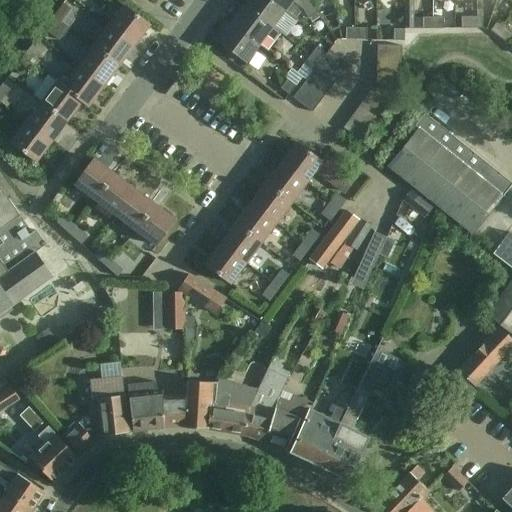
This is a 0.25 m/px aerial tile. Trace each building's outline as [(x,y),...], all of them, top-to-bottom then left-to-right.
[(0,0),(0,11),(6,16),(17,0),(0,0)] [(298,20),(285,10),(271,0),(248,0),(244,6),(280,33),(285,37),(298,20)] [(318,12),(309,0),(271,0),(285,10),(292,1),(302,9),(308,19),(318,12)] [(403,0),(404,28),(413,28),(413,0),(403,0)] [(61,22),(70,9),(63,3),(53,16),(61,22)] [(108,26),(134,46),(150,25),(124,5),(108,26)] [(280,33),(244,6),(231,23),(259,45),(267,51),(280,33)] [(69,28),(61,22),(53,16),(43,29),(59,41),(69,28)] [(422,29),(433,29),(433,17),(422,17),(422,29)] [(433,17),(433,29),(443,29),(443,17),(433,17)] [(461,28),(476,28),(476,17),(461,17),(461,28)] [(499,37),(506,28),(497,21),(490,31),(499,37)] [(245,63),(259,45),(231,23),(217,41),(245,63)] [(119,66),(134,46),(108,26),(93,46),(119,66)] [(356,39),(356,28),(346,28),(345,39),(356,39)] [(356,28),(356,39),(366,40),(367,28),(356,28)] [(511,32),(506,28),(499,37),(507,44),(511,37),(511,32)] [(404,41),(404,29),(393,29),(393,41),(404,41)] [(30,62),(40,49),(33,43),(23,56),(30,62)] [(377,57),(401,58),(401,46),(377,45),(377,57)] [(104,86),(119,66),(93,46),(78,66),(104,86)] [(326,54),(316,47),(310,55),(319,62),(321,60),(326,54)] [(321,60),(341,74),(348,64),(329,50),(326,54),(321,60)] [(303,51),(300,55),(306,60),(310,55),(303,51)] [(313,71),(314,69),(319,62),(310,55),(306,60),(303,64),(313,71)] [(20,75),(30,62),(23,56),(13,69),(20,75)] [(400,70),(401,58),(377,57),(376,69),(400,70)] [(334,83),(341,74),(321,60),(319,62),(314,69),(334,83)] [(88,106),(104,86),(78,66),(70,76),(63,86),(82,101),(88,106)] [(326,93),(334,83),(314,69),(313,71),(307,78),(326,93)] [(400,82),(400,70),(376,69),(376,81),(400,82)] [(319,102),(326,93),(307,78),(300,88),(319,102)] [(289,95),(296,85),(287,79),(280,88),(289,95)] [(57,81),(41,101),(67,121),(82,101),(63,86),(57,81)] [(400,92),(400,82),(376,81),(376,84),(370,92),(389,106),(400,92)] [(446,82),(442,89),(458,100),(462,94),(446,82)] [(0,101),(9,89),(2,84),(0,86),(0,101)] [(312,112),(319,102),(300,88),(293,98),(312,112)] [(382,115),(389,106),(370,92),(363,101),(382,115)] [(52,141),(67,121),(41,101),(26,122),(52,141)] [(376,124),(382,115),(363,101),(356,110),(376,124)] [(369,133),(376,124),(356,110),(350,119),(369,133)] [(511,183),(428,116),(388,166),(413,186),(472,233),(474,231),(482,221),(485,217),(502,196),(511,183)] [(362,142),(369,133),(350,119),(343,128),(362,142)] [(36,162),(52,141),(26,122),(10,142),(36,162)] [(280,163),(307,182),(315,171),(344,193),(355,178),(326,155),(321,161),(296,142),(280,163)] [(95,200),(114,174),(94,158),(74,184),(95,200)] [(291,202),(307,182),(280,163),(265,183),(291,202)] [(115,215),(134,189),(114,174),(95,200),(115,215)] [(276,223),(291,202),(265,183),(250,203),(276,223)] [(0,188),(0,314),(13,305),(12,305),(52,276),(35,252),(46,245),(36,230),(29,235),(24,228),(27,226),(0,188)] [(135,230),(154,204),(134,189),(115,215),(135,230)] [(424,217),(432,207),(410,190),(402,199),(424,217)] [(338,211),(346,200),(337,193),(329,204),(338,211)] [(261,243),(276,223),(250,203),(235,223),(261,243)] [(154,204),(135,230),(156,246),(175,219),(154,204)] [(330,221),(338,211),(329,204),(321,214),(330,221)] [(345,210),(309,259),(322,269),(358,220),(345,210)] [(69,233),(75,226),(63,216),(57,223),(69,233)] [(356,249),(371,226),(360,219),(345,242),(353,248),(356,249)] [(246,263),(261,243),(235,223),(220,243),(246,263)] [(81,244),(87,237),(75,226),(69,233),(81,244)] [(309,248),(319,235),(312,229),(302,242),(309,248)] [(362,259),(351,282),(363,287),(387,236),(375,230),(362,259)] [(511,268),(511,280),(486,315),(511,334),(511,234),(509,231),(500,243),(500,244),(492,253),(511,268)] [(407,235),(400,245),(410,251),(417,242),(407,235)] [(300,261),(309,248),(302,242),(292,255),(300,261)] [(330,262),(340,268),(353,248),(345,242),(330,262)] [(230,284),(246,263),(220,243),(204,264),(230,284)] [(105,266),(111,259),(99,248),(93,255),(105,266)] [(117,277),(123,270),(111,259),(105,266),(117,277)] [(279,288),(289,275),(281,269),(272,282),(279,288)] [(215,312),(225,298),(189,275),(179,289),(215,312)] [(269,301),(279,288),(272,282),(262,295),(269,301)] [(166,329),(186,328),(185,315),(184,293),(164,294),(166,329)] [(342,310),(334,328),(343,331),(350,314),(342,310)] [(192,315),(185,315),(186,328),(186,339),(197,339),(197,326),(192,315)] [(261,321),(255,329),(263,335),(269,326),(261,321)] [(49,325),(35,335),(44,348),(58,339),(49,325)] [(93,348),(106,346),(103,327),(90,329),(93,348)] [(511,340),(499,329),(460,370),(475,384),(511,344),(511,340)] [(95,372),(114,373),(114,359),(96,358),(95,372)] [(353,397),(320,466),(347,480),(367,438),(350,429),(373,384),(386,391),(396,371),(371,359),(368,366),(353,397)] [(464,404),(475,392),(456,374),(445,386),(464,404)] [(80,455),(102,435),(102,436),(128,432),(121,376),(90,380),(92,400),(98,399),(99,414),(84,429),(78,423),(63,437),(80,455)] [(251,403),(261,383),(260,383),(257,388),(246,386),(247,385),(231,383),(232,381),(218,378),(218,381),(217,383),(215,394),(215,404),(211,404),(210,405),(207,429),(245,436),(251,403)] [(5,379),(0,382),(0,391),(9,385),(5,379)] [(266,442),(282,381),(274,379),(271,387),(261,383),(251,403),(245,436),(266,442)] [(215,394),(217,383),(186,381),(187,397),(184,397),(185,428),(203,429),(207,429),(210,405),(211,404),(215,404),(215,394)] [(291,403),(278,398),(286,382),(282,381),(266,442),(286,450),(304,408),(308,401),(294,395),(291,403)] [(11,386),(0,393),(0,411),(19,399),(11,386)] [(129,394),(133,432),(163,428),(185,428),(184,397),(163,397),(162,392),(129,394)] [(320,466),(353,397),(343,392),(330,419),(310,410),(291,452),(320,466)] [(52,481),(77,458),(48,426),(38,436),(46,444),(26,463),(38,472),(41,469),(52,481)] [(431,438),(419,451),(427,458),(435,450),(435,442),(433,441),(431,438)] [(43,492),(0,461),(0,476),(1,478),(0,480),(0,489),(4,492),(31,511),(43,492)] [(405,511),(420,498),(421,498),(428,491),(417,480),(424,473),(416,466),(409,473),(378,505),(386,511),(405,511)] [(458,491),(468,482),(452,467),(443,476),(458,491)] [(511,486),(501,498),(511,508),(511,486)] [(0,511),(29,511),(31,511),(4,492),(0,498),(0,511)] [(432,511),(421,498),(420,498),(405,511),(432,511)]
